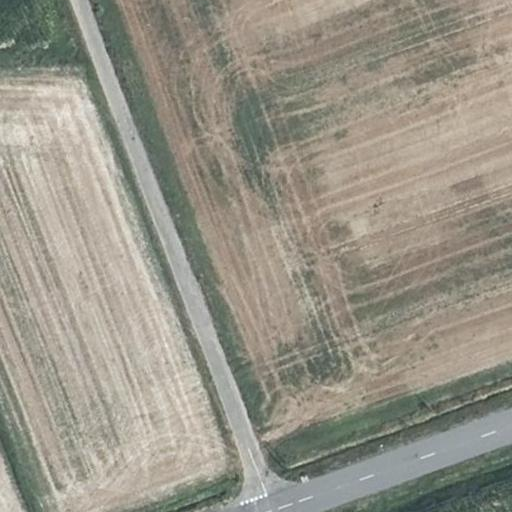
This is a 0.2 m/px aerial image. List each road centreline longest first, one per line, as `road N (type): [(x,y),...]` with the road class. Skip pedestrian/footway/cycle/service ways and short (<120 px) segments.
road 1 (unclassified): [(77,0),(268,511)]
road 2 (secondary): [(274,511),(511,427)]
